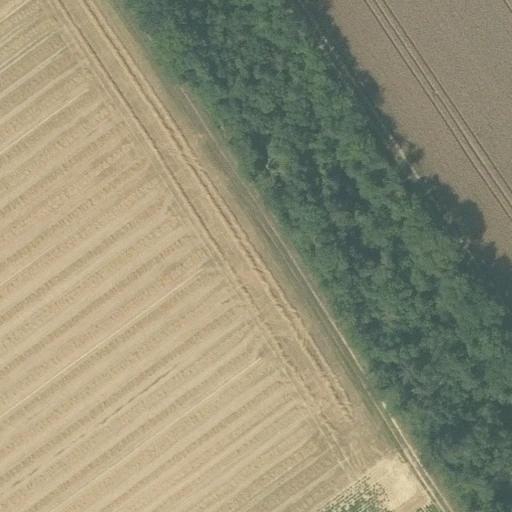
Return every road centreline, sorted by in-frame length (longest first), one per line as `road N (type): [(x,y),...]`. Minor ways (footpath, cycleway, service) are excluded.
road 1 (track): [(113,0),(447,511)]
road 2 (track): [(291,0),(511,335)]
